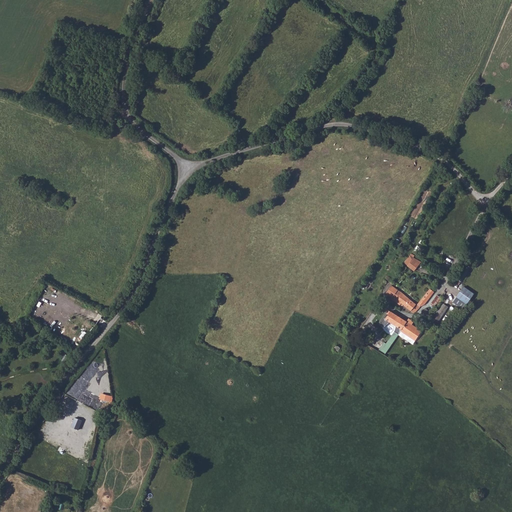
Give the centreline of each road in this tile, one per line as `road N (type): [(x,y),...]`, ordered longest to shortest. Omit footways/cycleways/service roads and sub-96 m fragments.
road 1 (unclassified): [(487,203),(448,164),(377,129),(327,125),(188,168),(132,299),(64,378),(0,475)]
road 2 (track): [(188,168),(136,127),(124,107),(124,77),(150,0)]
